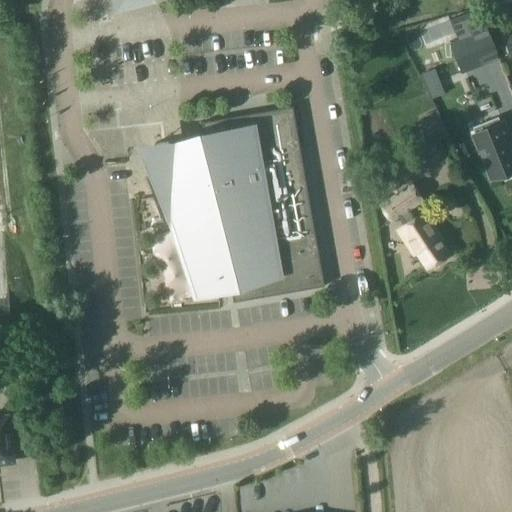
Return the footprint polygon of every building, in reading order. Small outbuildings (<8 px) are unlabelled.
[(473,11),(450,20),(458,40),(450,43),(462,73),(499,58),(479,9),(473,11)] [(511,34),(503,38),(511,61),(511,60),(511,34)] [(172,147),(171,140),(136,146),(146,177),(164,224),(195,309),(324,286),(293,106),(202,122),(204,139),(172,147)] [(428,136),(446,128),(436,110),(420,118),(428,136)] [(498,117),(472,127),(475,134),(473,135),(491,179),(511,170),(511,146),(503,123),(501,124),(498,117)] [(388,157),(396,179),(418,173),(412,150),(388,157)] [(378,204),(391,224),(425,202),(412,182),(378,204)] [(417,253),(426,268),(448,254),(440,241),(441,239),(425,213),(398,231),(413,255),(417,253)] [(7,417),(0,418),(0,462),(13,461),(7,417)]
